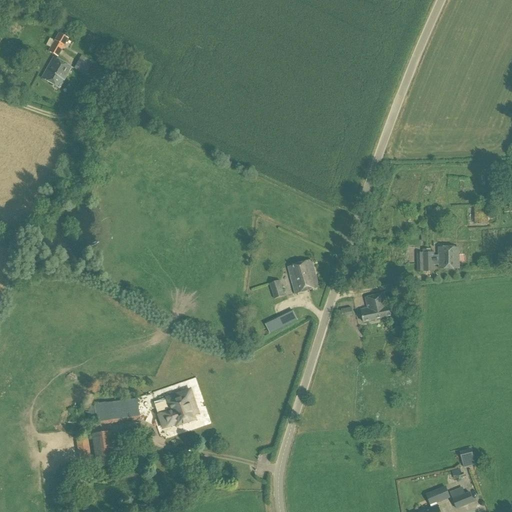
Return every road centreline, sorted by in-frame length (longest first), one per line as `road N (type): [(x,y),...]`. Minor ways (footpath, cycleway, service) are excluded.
road 1 (unclassified): [(281,511),(280,463),(354,220),(441,0)]
road 2 (track): [(511,268),(334,294)]
